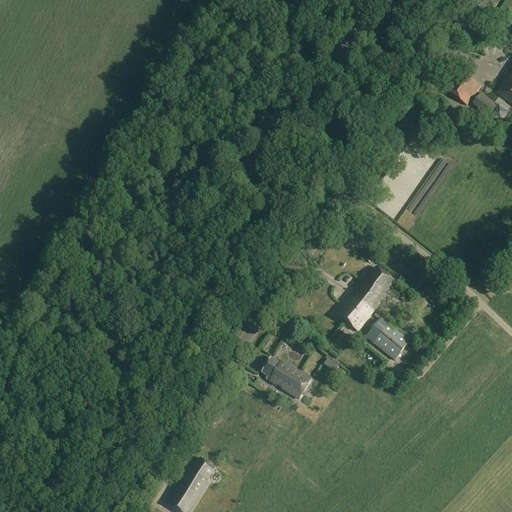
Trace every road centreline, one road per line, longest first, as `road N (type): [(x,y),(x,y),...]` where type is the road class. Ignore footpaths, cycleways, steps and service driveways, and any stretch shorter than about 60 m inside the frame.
road 1 (tertiary): [(123,511),(345,198)]
road 2 (tertiary): [(345,198),(485,0)]
road 3 (unclassified): [(479,302),(345,198)]
